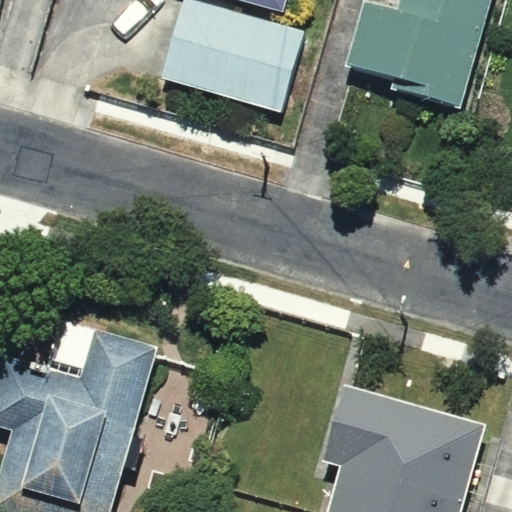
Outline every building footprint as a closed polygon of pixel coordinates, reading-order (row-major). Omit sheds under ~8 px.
[(199,0),(285,25),(292,0),(199,0)] [(469,126),(506,0),(410,0),(404,22),(371,13),(351,82),(417,101),(415,110),(469,126)] [(309,40),(191,5),(166,89),(284,124),(309,40)] [(511,144),(499,187),(511,191),(511,144)] [(0,494),(59,511),(98,511),(146,351),(46,321),(33,364),(0,353),(0,494)] [(450,511),(476,426),(321,379),(299,454),(328,463),(313,511),(450,511)]
